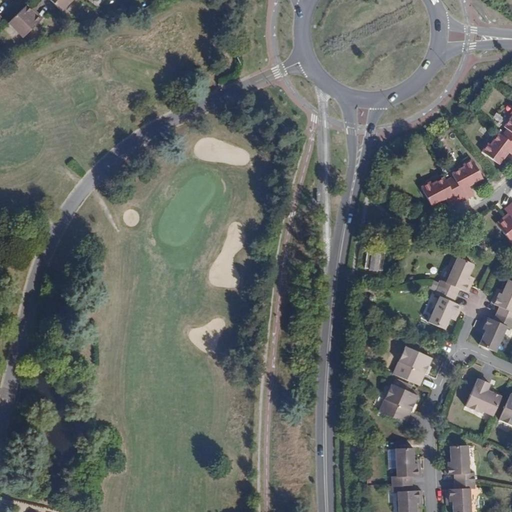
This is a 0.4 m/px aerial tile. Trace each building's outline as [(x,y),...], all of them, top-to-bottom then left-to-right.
[(50,0),(61,11),(71,0),(50,0)] [(42,18),(36,12),(34,13),(31,10),(26,5),(9,22),(23,37),(42,18)] [(511,133),(506,129),(501,135),(508,140),(510,137),(511,134),(511,133)] [(501,135),(499,133),(491,144),(489,143),(483,152),(499,164),(505,156),(503,155),(506,150),(508,152),(511,155),(511,138),(510,137),(508,140),(501,135)] [(453,186),(462,203),(475,197),(470,187),(469,185),(473,183),(474,185),(484,180),(474,160),(464,166),(465,168),(452,175),(453,177),(457,184),(453,186)] [(453,177),(446,181),(449,188),(453,186),(457,184),(453,177)] [(446,181),(445,179),(431,186),(430,183),(421,188),(431,208),(441,202),(440,201),(444,198),(445,200),(450,210),(462,203),(453,186),(449,188),(446,181)] [(506,219),(504,217),(495,225),(511,245),(511,203),(504,210),(507,215),(509,217),(506,219)] [(373,248),(370,248),(367,247),(365,267),(367,268),(383,270),(385,250),(380,249),(381,247),(373,246),(373,248)] [(438,288),(457,296),(460,289),(468,293),(473,281),(468,279),(469,277),(470,276),(474,264),(458,257),(446,282),(442,280),(438,288)] [(495,314),(511,321),(511,281),(508,280),(502,290),(501,294),(496,292),(491,303),(499,307),(495,314)] [(454,302),(457,296),(438,288),(435,295),(439,297),(428,322),(445,330),(450,319),(452,316),(457,318),(462,306),(454,302)] [(511,329),(511,327),(511,321),(495,314),(493,320),(485,316),(479,328),(485,331),(484,334),(479,344),(495,352),(507,327),(511,329)] [(393,374),(420,386),(432,359),(405,347),(393,374)] [(493,414),(501,396),(491,392),(488,390),(489,388),(490,384),(478,378),(465,406),(482,413),(482,412),(483,410),(493,414)] [(391,384),(379,411),(406,424),(418,396),(391,384)] [(506,405),(499,420),(511,425),(511,393),(506,405)] [(453,482),(475,481),(474,472),(469,472),(468,445),(449,446),(450,458),(450,462),(444,462),(444,474),(453,475),(453,482)] [(392,484),(412,484),(412,477),(421,476),(420,464),(414,464),(414,460),(413,448),(395,449),(396,476),(392,476),(392,484)] [(475,489),(475,481),(453,482),(454,489),(445,489),(446,501),(452,502),(452,505),(452,511),(471,511),(470,490),(475,489)] [(413,490),(412,484),(392,484),(392,492),(397,493),(397,511),(416,511),(416,507),(416,503),(422,503),(422,490),(413,490)]
